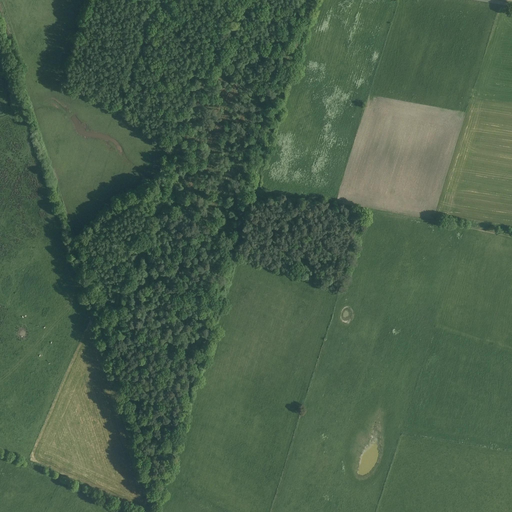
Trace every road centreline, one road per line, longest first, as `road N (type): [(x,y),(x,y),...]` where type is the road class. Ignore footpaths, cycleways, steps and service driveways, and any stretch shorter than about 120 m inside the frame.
road 1 (track): [(156,497),(310,0)]
road 2 (track): [(67,226),(156,497)]
road 3 (track): [(511,235),(251,190)]
